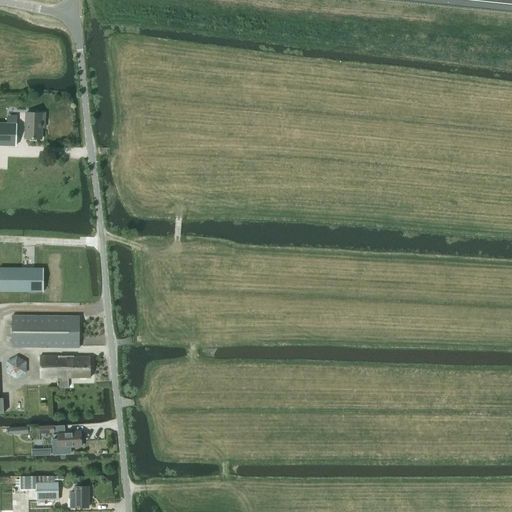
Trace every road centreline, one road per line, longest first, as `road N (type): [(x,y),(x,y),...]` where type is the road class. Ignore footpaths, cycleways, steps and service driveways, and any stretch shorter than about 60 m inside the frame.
road 1 (tertiary): [(127,511),(74,15)]
road 2 (track): [(110,345),(190,341),(181,279),(132,244),(100,233)]
road 3 (track): [(190,341),(224,482),(249,511)]
road 4 (track): [(181,279),(178,216),(118,151),(91,152)]
